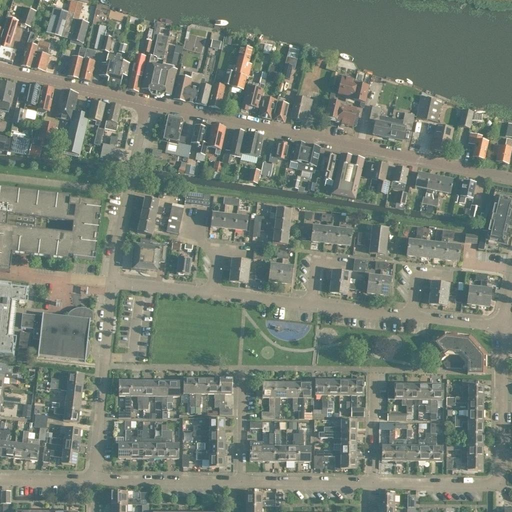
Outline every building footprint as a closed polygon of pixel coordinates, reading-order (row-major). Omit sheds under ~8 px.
[(18,23),(30,27),(35,11),(21,6),(17,17),(20,18),(18,23)] [(53,7),(45,32),(51,33),(52,34),(66,38),(72,18),(73,13),(68,11),(66,11),(53,7)] [(7,17),(0,38),(0,59),(5,60),(11,62),(15,49),(9,48),(18,21),(7,17)] [(72,18),(66,38),(70,39),(82,43),(88,22),(85,22),(72,18)] [(93,48),(100,50),(103,35),(105,26),(99,24),(93,48)] [(27,42),(20,65),(33,68),(38,46),(37,45),(31,44),(32,41),(33,41),(35,33),(30,31),(27,42)] [(151,94),(155,95),(162,63),(163,60),(162,59),(163,56),(168,37),(157,34),(152,54),(152,55),(150,55),(148,54),(141,88),(148,89),(151,94)] [(108,52),(112,37),(103,35),(100,50),(108,52)] [(210,47),(219,49),(220,41),(211,39),(210,47)] [(230,86),(242,89),(246,76),(248,77),(251,63),(248,63),(249,59),(252,48),(240,45),(238,56),(237,55),(233,71),(234,71),(230,85),(230,86)] [(38,46),(33,68),(37,69),(44,70),(50,49),(49,49),(48,48),(47,48),(40,46),(38,46)] [(71,56),(67,75),(78,78),(83,58),(85,48),(81,47),(79,47),(78,53),(77,57),(71,56)] [(83,58),(78,78),(90,81),(94,61),(93,61),(95,50),(85,48),(83,58)] [(98,75),(108,77),(112,75),(115,63),(119,60),(120,56),(107,53),(105,63),(101,62),(98,75)] [(136,53),(131,72),(141,74),(145,56),(136,53)] [(301,69),(311,71),(314,58),(304,55),(301,69)] [(107,81),(120,84),(122,74),(126,75),(129,63),(119,60),(115,63),(112,75),(108,77),(107,81)] [(325,68),(334,71),(336,64),(327,61),(325,68)] [(176,69),(173,68),(173,65),(162,63),(155,95),(159,96),(164,93),(171,94),(176,69)] [(281,77),(289,79),(292,66),(284,64),(281,77)] [(223,83),(230,85),(234,71),(233,71),(226,69),(223,83)] [(266,80),(274,82),(277,72),(269,69),(266,80)] [(173,98),(194,103),(201,73),(191,71),(190,77),(178,74),(173,98)] [(131,72),(128,89),(137,90),(141,74),(131,72)] [(358,83),(358,80),(355,79),(341,76),(338,86),(338,89),(337,93),(354,97),(353,100),(360,101),(359,105),(360,107),(363,107),(368,85),(358,83)] [(241,108),(247,110),(248,105),(258,108),(263,89),(265,78),(261,77),(258,87),(247,85),(241,108)] [(204,84),(205,80),(201,79),(195,103),(205,105),(210,86),(204,84)] [(0,109),(8,112),(10,101),(14,84),(0,81),(0,109)] [(208,106),(219,108),(224,85),(213,82),(208,106)] [(24,106),(29,107),(29,105),(37,106),(41,86),(29,83),(24,106)] [(356,108),(339,105),(340,102),(333,101),(336,89),(338,89),(338,86),(332,84),(331,87),(326,86),(325,91),(330,93),(325,116),(335,119),(335,122),(354,126),(356,125),(359,111),(358,110),(356,109),(356,108)] [(36,111),(43,112),(46,110),(48,110),(49,106),(53,88),(42,86),(37,108),(36,111)] [(54,117),(70,121),(71,121),(73,111),(77,94),(61,90),(54,117)] [(290,117),(303,120),(305,113),(308,114),(311,99),(295,95),(290,117)] [(415,117),(436,122),(440,102),(420,95),(415,117)] [(257,116),(271,119),(276,99),(262,96),(257,116)] [(271,119),(284,122),(288,104),(283,102),(284,98),(277,96),(276,99),(276,100),(271,119)] [(95,121),(94,124),(98,125),(99,121),(100,122),(104,104),(92,102),(88,119),(95,121)] [(104,128),(115,131),(117,122),(116,122),(120,105),(109,103),(105,120),(104,128)] [(375,122),(372,134),(387,137),(391,118),(380,115),(381,108),(372,106),(368,121),(375,122)] [(12,122),(21,124),(24,110),(15,108),(12,122)] [(472,113),(473,111),(462,109),(458,125),(469,128),(471,120),(472,113)] [(62,153),(78,157),(88,114),(73,111),(71,121),(70,121),(62,153)] [(387,137),(402,140),(404,129),(410,130),(413,114),(404,112),(402,120),(391,118),(387,137)] [(164,152),(187,157),(189,146),(184,145),(185,137),(179,135),(182,120),(180,117),(167,114),(164,116),(159,140),(166,142),(164,152)] [(37,136),(44,138),(48,122),(41,120),(37,136)] [(44,138),(52,140),(56,124),(48,122),(44,138)] [(198,144),(196,153),(204,155),(207,143),(202,142),(206,127),(194,124),(190,142),(198,144)] [(214,153),(219,154),(225,127),(212,124),(207,146),(215,148),(214,153)] [(431,149),(447,152),(451,133),(447,132),(448,127),(441,126),(439,134),(435,133),(431,149)] [(93,143),(100,145),(103,129),(97,127),(93,143)] [(230,150),(225,149),(222,162),(229,163),(231,154),(240,157),(243,144),(241,143),(244,131),(235,129),(230,150)] [(6,150),(26,154),(29,140),(24,139),(25,134),(10,131),(9,137),(6,150)] [(241,154),(257,157),(262,135),(246,132),(241,154)] [(472,156),(483,159),(487,140),(481,139),(482,135),(470,132),(468,143),(474,144),(472,156)] [(0,148),(6,150),(9,137),(0,134),(0,148)] [(42,150),(48,152),(52,140),(44,138),(42,150)] [(492,153),(497,154),(495,161),(507,163),(511,140),(511,139),(506,138),(504,146),(494,144),(492,153)] [(268,161),(276,163),(277,158),(286,160),(289,144),(277,141),(276,148),(271,147),(268,161)] [(287,167),(313,173),(319,147),(294,142),(287,167)] [(99,157),(111,159),(114,146),(102,143),(99,157)] [(325,172),(323,179),(333,181),(336,164),(334,164),(335,156),(329,155),(329,154),(323,153),(319,170),(325,172)] [(330,194),(354,200),(363,158),(340,153),(332,186),(331,190),(330,194)] [(182,157),(181,168),(201,170),(202,159),(182,157)] [(214,171),(220,172),(222,162),(216,161),(214,171)] [(260,174),(270,176),(272,164),(262,162),(260,174)] [(384,180),(387,165),(374,162),(374,164),(367,162),(364,177),(377,180),(375,192),(387,194),(389,181),(384,180)] [(390,187),(398,189),(403,190),(408,169),(395,166),(392,181),(390,187)] [(248,181),(258,183),(260,170),(251,168),(248,181)] [(414,187),(426,189),(429,174),(417,172),(414,187)] [(425,192),(431,193),(432,190),(437,191),(440,177),(429,174),(426,189),(425,192)] [(437,191),(449,194),(452,179),(440,177),(437,191)] [(458,202),(464,203),(465,197),(472,198),(475,183),(462,180),(458,202)] [(0,270),(5,271),(9,272),(10,268),(9,268),(6,268),(6,261),(5,261),(6,258),(7,259),(8,249),(11,249),(11,250),(11,252),(24,254),(25,250),(30,251),(30,254),(43,256),(44,253),(47,253),(49,253),(49,257),(62,258),(63,255),(72,256),(72,257),(73,257),(94,260),(94,259),(91,258),(92,253),(95,253),(97,240),(93,239),(94,234),(97,234),(99,221),(95,220),(96,215),(100,215),(101,202),(79,199),(79,200),(75,200),(69,199),(63,198),(63,195),(50,193),(49,196),(44,196),(44,192),(31,191),(30,194),(25,194),(25,190),(12,188),(11,192),(6,191),(6,188),(0,187),(0,270)] [(395,202),(404,204),(407,193),(397,190),(395,202)] [(421,203),(437,206),(438,199),(422,196),(421,203)] [(478,248),(483,250),(485,240),(503,244),(511,204),(511,199),(495,196),(487,231),(482,230),(478,248)] [(156,212),(162,213),(163,207),(157,206),(159,200),(144,197),(142,208),(156,212)] [(210,227),(222,228),(224,213),(224,211),(225,197),(223,197),(222,203),(222,207),(218,207),(218,212),(212,212),(210,227)] [(224,211),(225,211),(228,204),(238,205),(239,198),(225,197),(224,211)] [(169,214),(181,217),(183,205),(172,203),(169,214)] [(275,213),(274,219),(289,221),(290,209),(276,207),(276,208),(270,207),(270,213),(275,213)] [(468,218),(476,220),(478,208),(470,207),(468,218)] [(154,223),(159,224),(161,218),(155,217),(156,212),(142,208),(139,220),(154,223)] [(224,213),(222,228),(234,229),(235,214),(224,213)] [(167,226),(178,228),(181,217),(169,214),(167,226)] [(234,229),(246,230),(247,216),(235,214),(234,229)] [(253,229),(259,229),(261,216),(254,215),(253,229)] [(273,231),(288,232),(289,221),(274,219),(273,231)] [(137,232),(151,235),(154,223),(139,220),(137,232)] [(310,241),(323,242),(325,226),(312,225),(310,241)] [(323,242),(336,244),(338,228),(338,225),(333,225),(333,227),(325,226),(323,242)] [(336,244),(349,246),(351,229),(351,226),(345,225),(345,228),(338,228),(336,244)] [(165,231),(177,234),(178,228),(167,226),(165,231)] [(370,239),(386,241),(387,228),(371,226),(370,239)] [(417,227),(415,240),(408,239),(406,255),(419,256),(421,241),(422,235),(422,228),(417,227)] [(432,258),(444,259),(446,244),(447,238),(448,230),(442,230),(441,243),(434,242),(432,258)] [(272,243),(286,244),(288,232),(273,231),(267,231),(267,236),(272,237),(272,243)] [(464,242),(476,243),(476,235),(465,234),(464,242)] [(368,253),(384,254),(386,241),(370,239),(368,253)] [(419,256),(432,258),(434,242),(421,241),(419,256)] [(164,262),(166,244),(152,243),(151,246),(135,244),(133,268),(156,270),(157,261),(164,262)] [(444,259),(458,261),(459,245),(446,244),(444,259)] [(176,273),(188,274),(190,259),(178,257),(176,273)] [(230,270),(248,272),(249,261),(231,259),(230,270)] [(374,268),(386,269),(387,262),(375,261),(374,268)] [(268,281),(279,283),(281,264),(270,263),(268,281)] [(279,283),(290,284),(292,266),(281,264),(279,283)] [(229,281),(247,283),(248,272),(230,270),(229,281)] [(330,281),(348,283),(350,272),(331,270),(330,281)] [(366,293),(377,294),(379,276),(374,275),(374,273),(368,272),(366,293)] [(479,287),(477,305),(488,306),(491,289),(485,288),(487,274),(481,273),(480,280),(479,287)] [(377,294),(388,295),(390,277),(379,276),(377,294)] [(362,291),(363,285),(355,284),(348,283),(330,281),(329,292),(347,294),(348,288),(354,289),(354,290),(362,291)] [(431,281),(430,292),(447,294),(449,283),(431,281)] [(26,296),(27,287),(4,284),(4,283),(0,282),(0,354),(12,356),(13,345),(14,345),(15,341),(7,340),(11,300),(27,302),(27,297),(26,296)] [(466,304),(477,305),(479,287),(468,286),(466,304)] [(430,292),(428,304),(446,305),(447,294),(430,292)] [(41,316),(22,313),(20,327),(33,328),(32,338),(39,339),(37,356),(38,356),(38,355),(84,360),(84,361),(85,361),(85,358),(87,353),(88,347),(87,342),(89,320),(91,320),(91,312),(86,309),(81,308),(79,308),(74,310),(69,313),(69,317),(43,314),(43,313),(42,313),(41,316)] [(436,345),(432,348),(440,360),(444,357),(443,355),(447,351),(459,353),(466,361),(466,367),(466,372),(466,373),(468,373),(475,373),(476,373),(482,374),(484,374),(484,373),(485,368),(485,356),(480,351),(481,350),(470,337),(463,337),(463,335),(445,333),(439,337),(438,336),(432,340),(436,345)] [(442,363),(446,368),(462,367),(462,362),(450,362),(448,362),(447,360),(442,363)] [(4,377),(9,378),(17,379),(17,374),(4,372),(5,365),(0,364),(0,376),(4,377)] [(50,382),(82,386),(83,374),(68,372),(67,378),(61,378),(61,379),(51,378),(50,382)] [(214,407),(219,407),(219,376),(215,376),(215,379),(207,379),(207,394),(213,394),(213,398),(214,398),(214,407)] [(231,394),(231,379),(223,379),(223,376),(219,376),(219,407),(219,410),(219,415),(231,415),(231,408),(224,408),(224,394),(231,394)] [(190,406),(190,411),(195,411),(195,378),(183,378),(183,394),(189,394),(189,402),(190,402),(190,406)] [(195,412),(200,413),(200,407),(200,402),(201,402),(200,394),(207,394),(207,379),(195,378),(195,411),(195,412)] [(363,380),(363,379),(361,378),(356,378),(355,379),(355,380),(351,380),(351,395),(351,401),(351,408),(351,410),(356,410),(356,395),(363,395),(363,380)] [(468,397),(483,397),(483,385),(477,385),(477,379),(462,379),(462,385),(468,385),(468,397)] [(118,418),(130,418),(130,406),(130,396),(131,381),(118,380),(118,396),(125,396),(125,411),(118,411),(118,418)] [(312,416),(326,416),(327,401),(327,395),(327,380),(315,380),(314,394),(321,395),(321,401),(321,408),(321,409),(312,409),(312,416)] [(327,395),(339,395),(339,380),(327,380),(327,395)] [(339,395),(351,395),(351,380),(339,380),(339,395)] [(137,409),(142,409),(143,381),(131,381),(130,396),(136,396),(136,402),(137,402),(137,409)] [(142,409),(148,409),(147,404),(148,404),(148,396),(154,396),(154,381),(143,381),(142,409)] [(166,397),(166,381),(154,381),(154,396),(154,401),(161,402),(161,409),(166,410),(166,402),(166,397)] [(166,381),(166,397),(179,397),(179,381),(166,381)] [(66,390),(65,396),(80,398),(82,386),(50,382),(49,387),(60,389),(60,390),(66,390)] [(261,412),(261,418),(274,418),(274,382),(262,382),(262,391),(258,391),(257,396),(262,396),(262,397),(269,397),(269,412),(261,412)] [(274,418),(279,418),(279,397),(286,397),(286,382),(274,382),(274,418)] [(292,397),(292,409),(293,409),(293,411),(298,411),(298,382),(286,382),(286,397),(292,397)] [(298,411),(298,419),(304,419),(304,411),(303,411),(303,405),(304,405),(304,398),(310,398),(310,383),(298,382),(298,411)] [(401,405),(406,405),(406,399),(406,384),(394,384),(394,399),(401,399),(401,405)] [(406,412),(411,412),(411,405),(412,405),(412,399),(418,399),(418,384),(406,384),(406,399),(406,405),(406,412)] [(425,414),(425,416),(425,418),(430,418),(430,416),(430,384),(418,384),(418,399),(425,399),(425,410),(423,410),(423,414),(425,414)] [(430,416),(436,416),(436,399),(442,399),(442,384),(430,384),(430,416)] [(14,402),(18,403),(18,397),(2,395),(2,389),(0,388),(0,400),(14,402)] [(65,396),(64,408),(79,410),(80,398),(65,396)] [(467,409),(482,409),(483,397),(468,397),(461,397),(452,397),(446,397),(446,401),(452,401),(452,402),(467,402),(467,409)] [(0,408),(0,406),(13,408),(14,402),(0,400),(0,408)] [(64,408),(62,420),(78,422),(79,410),(64,408)] [(452,421),(454,421),(461,421),(467,421),(482,421),(482,409),(467,409),(467,415),(454,415),(454,416),(452,416),(452,421)] [(39,427),(38,439),(44,440),(47,415),(35,414),(33,426),(39,427)] [(209,430),(224,430),(224,418),(209,418),(209,425),(197,424),(197,425),(193,425),(193,430),(209,430)] [(334,427),(323,427),(323,432),(355,432),(355,420),(341,420),(341,426),(334,426),(334,427)] [(117,458),(129,458),(130,442),(130,436),(130,430),(130,421),(124,421),(124,430),(125,430),(125,443),(117,443),(117,458)] [(249,431),(261,431),(262,421),(249,421),(249,431)] [(467,433),(482,433),(482,421),(467,421),(467,433)] [(129,458),(140,458),(141,458),(142,443),(142,430),(142,426),(137,426),(137,430),(137,436),(130,436),(130,442),(129,458)] [(142,430),(142,443),(141,458),(140,458),(140,459),(141,461),(146,461),(148,459),(148,458),(154,458),(154,438),(149,438),(149,436),(148,436),(148,432),(147,432),(147,430),(147,427),(146,426),(142,426),(142,430)] [(63,439),(79,441),(80,429),(64,427),(64,433),(60,433),(58,436),(57,438),(63,439)] [(1,456),(13,458),(15,442),(8,442),(9,433),(9,429),(4,428),(1,456)] [(154,458),(166,458),(166,443),(166,430),(161,430),(161,436),(154,436),(154,438),(154,458)] [(172,437),(171,437),(171,430),(166,430),(166,443),(166,458),(178,458),(178,443),(172,443),(172,437)] [(209,436),(209,442),(224,442),(224,430),(209,430),(193,430),(193,435),(200,436),(209,436)] [(341,444),(355,444),(355,432),(323,432),(323,437),(332,437),(332,438),(341,438),(341,444)] [(381,460),(393,460),(394,445),(394,432),(389,432),(388,445),(381,445),(381,460)] [(262,445),(262,461),(273,461),(273,433),(269,433),(268,445),(262,445)] [(274,446),(273,461),(285,461),(286,446),(279,446),(279,433),(273,433),(274,446)] [(285,461),(298,461),(298,433),(293,433),(292,440),(292,446),(286,446),(285,461)] [(298,433),(298,461),(310,461),(310,446),(303,446),(303,440),(303,433),(298,433)] [(417,461),(429,461),(430,433),(425,433),(425,437),(424,437),(424,446),(418,446),(417,461)] [(429,461),(442,461),(442,446),(435,446),(435,433),(430,433),(429,461)] [(467,445),(482,445),(482,433),(467,433),(467,445)] [(62,451),(77,453),(79,441),(63,439),(57,438),(50,437),(50,442),(63,444),(62,451)] [(32,444),(33,442),(29,438),(28,438),(27,438),(26,444),(25,459),(37,461),(39,445),(32,444)] [(411,446),(411,440),(408,438),(406,438),(406,440),(406,446),(405,460),(417,461),(418,446),(411,446)] [(249,461),(262,461),(262,445),(261,445),(261,441),(256,441),(256,446),(249,446),(249,461)] [(15,442),(13,458),(25,459),(26,444),(15,442)] [(224,442),(209,442),(205,442),(205,449),(202,449),(195,450),(195,454),(203,454),(208,454),(224,454),(224,442)] [(315,450),(315,455),(328,456),(340,456),(355,456),(355,444),(341,444),(340,450),(323,450),(315,450)] [(394,445),(393,460),(405,460),(406,446),(394,445)] [(467,457),(482,457),(482,445),(467,445),(467,457)] [(61,463),(76,465),(77,453),(62,451),(43,448),(42,461),(43,461),(42,466),(47,467),(47,462),(48,462),(49,455),(62,457),(61,463)] [(223,467),(224,454),(208,454),(208,467),(223,467)] [(313,468),(322,468),(322,461),(327,461),(328,456),(315,455),(314,455),(313,468)] [(340,456),(340,468),(355,468),(355,456),(340,456)] [(446,469),(452,469),(452,464),(456,464),(456,460),(452,460),(452,457),(446,456),(446,469)] [(467,469),(482,470),(482,457),(467,457),(467,469)] [(378,506),(394,507),(396,507),(397,503),(394,503),(394,491),(385,491),(385,494),(378,494),(378,506)] [(126,504),(141,504),(146,504),(146,492),(140,492),(140,499),(126,499),(127,492),(111,492),(111,504),(126,504)] [(275,500),(261,500),(261,493),(246,493),(246,505),(261,505),(261,506),(276,506),(281,506),(282,506),(283,493),(275,493),(275,500)]
